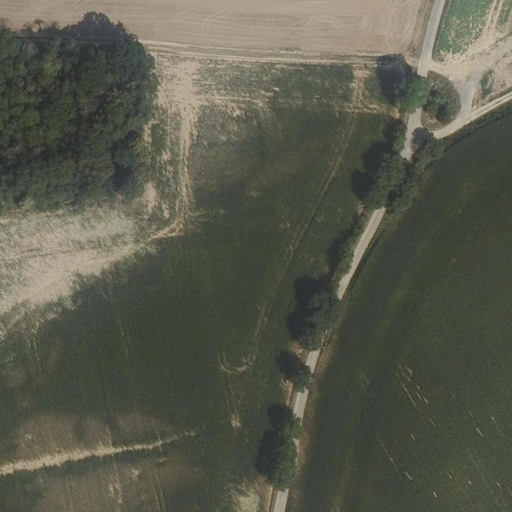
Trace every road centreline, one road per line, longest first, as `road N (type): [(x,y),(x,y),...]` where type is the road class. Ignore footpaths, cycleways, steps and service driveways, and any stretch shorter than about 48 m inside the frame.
road 1 (unclassified): [(278,511),(301,397),(340,291),(403,163),(439,0)]
road 2 (track): [(0,41),(425,68)]
